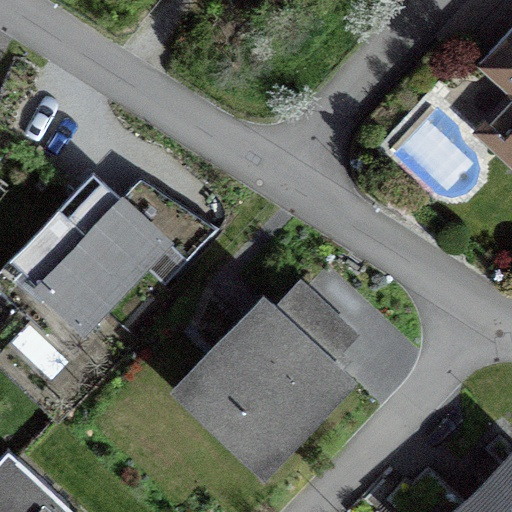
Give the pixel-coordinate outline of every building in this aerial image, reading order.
[(511,46),(497,63),(511,76),(511,127),(503,137),(511,145),(511,46)] [(165,239),(92,170),(73,191),(82,199),(0,286),(0,291),(61,349),(165,239)] [(219,227),(198,214),(169,245),(186,261),(219,227)] [(271,301),(203,374),(275,442),(344,369),(323,349),(347,324),(300,279),(275,304),(271,301)] [(68,504),(17,455),(0,472),(0,511),(68,511),(64,508),(68,504)] [(511,511),(511,460),(461,511),(511,511)]
